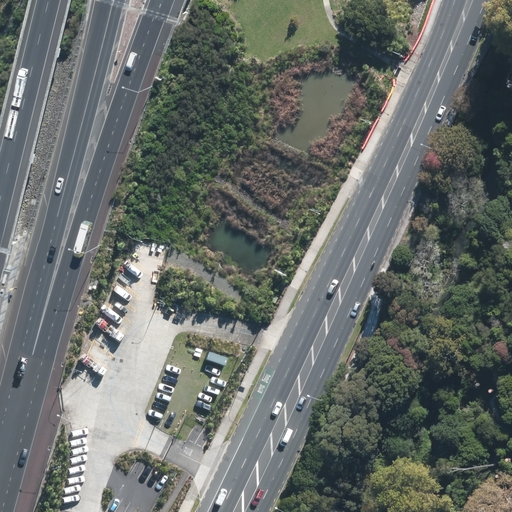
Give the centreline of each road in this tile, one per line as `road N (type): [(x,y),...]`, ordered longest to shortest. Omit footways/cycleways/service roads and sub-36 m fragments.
road 1 (primary): [(237,511),(427,103)]
road 2 (motorway): [(160,0),(20,399)]
road 3 (motorway): [(111,0),(37,288),(20,399)]
road 4 (motorway): [(0,221),(58,0)]
